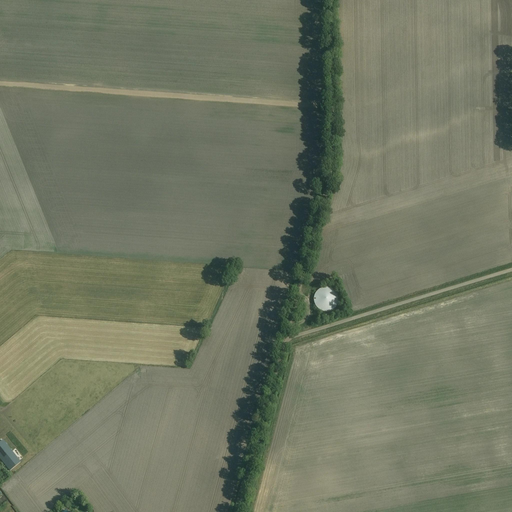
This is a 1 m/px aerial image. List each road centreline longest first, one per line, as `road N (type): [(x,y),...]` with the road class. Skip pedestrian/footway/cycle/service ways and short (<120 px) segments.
road 1 (unclassified): [(239,511),(333,156),(331,0)]
road 2 (track): [(0,83),(332,106)]
road 3 (track): [(287,338),(511,269)]
